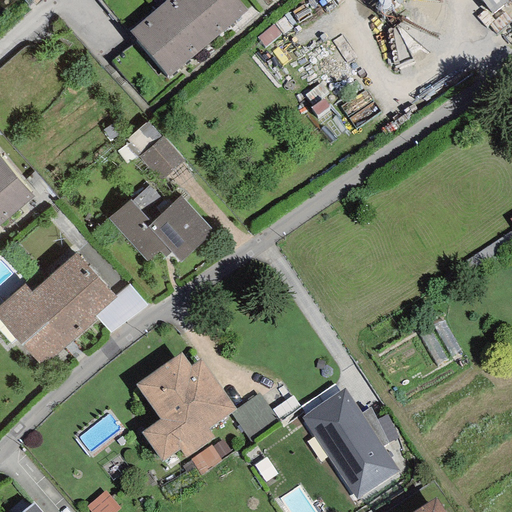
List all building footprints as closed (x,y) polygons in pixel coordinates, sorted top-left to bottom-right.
[(167,0),(153,12),(192,57),(219,34),(189,0),(167,0)] [(189,0),(219,34),(246,11),(236,0),(189,0)] [(507,0),(480,0),(492,13),(507,0)] [(168,78),(192,57),(153,12),(128,33),(168,78)] [(128,134),(141,147),(162,127),(149,114),(128,134)] [(183,161),(161,137),(138,158),(161,182),(183,161)] [(0,212),(6,219),(34,196),(0,157),(0,212)] [(213,233),(180,196),(151,223),(130,199),(108,219),(152,267),(170,251),(180,263),(213,233)] [(24,284),(0,304),(0,321),(21,345),(22,344),(43,368),(98,320),(94,316),(115,298),(76,253),(31,292),(24,284)] [(181,353),(135,384),(160,419),(141,432),(162,463),(180,450),(186,459),(215,439),(207,429),(230,413),(235,410),(200,360),(191,367),(181,353)] [(344,389),(301,418),(355,500),(399,471),(383,446),(388,443),(377,420),(370,408),(361,414),(344,389)] [(235,410),(230,413),(252,444),(281,424),(259,393),(235,410)] [(387,415),(377,420),(388,443),(398,438),(387,415)] [(210,446),(190,459),(201,475),(221,461),(210,446)] [(115,511),(120,509),(105,491),(85,507),(89,511),(115,511)] [(444,511),(435,498),(412,511),(444,511)] [(40,511),(33,503),(22,511),(40,511)]
